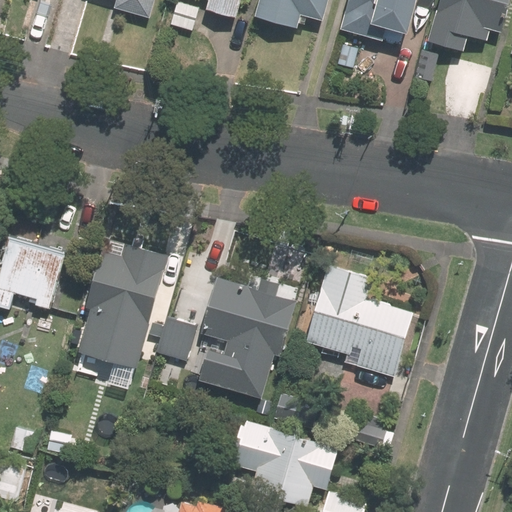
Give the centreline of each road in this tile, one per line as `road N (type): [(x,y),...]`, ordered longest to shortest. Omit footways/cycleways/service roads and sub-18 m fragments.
road 1 (residential): [(511,195),(125,136),(0,102)]
road 2 (residential): [(511,270),(442,511)]
